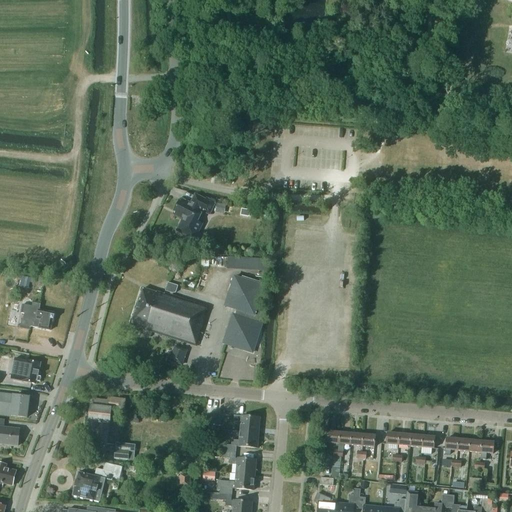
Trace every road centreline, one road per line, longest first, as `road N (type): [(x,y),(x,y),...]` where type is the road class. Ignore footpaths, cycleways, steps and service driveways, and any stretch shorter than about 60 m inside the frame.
road 1 (tertiary): [(511,419),(286,397)]
road 2 (tertiary): [(286,397),(69,371)]
road 3 (primary): [(69,371),(125,170)]
road 4 (unknown): [(0,153),(73,154),(82,86),(121,78)]
road 5 (tertiary): [(160,167),(177,114),(167,0)]
road 6 (primary): [(125,170),(123,0)]
road 7 (primary): [(20,511),(69,371)]
road 8 (track): [(255,193),(384,199)]
